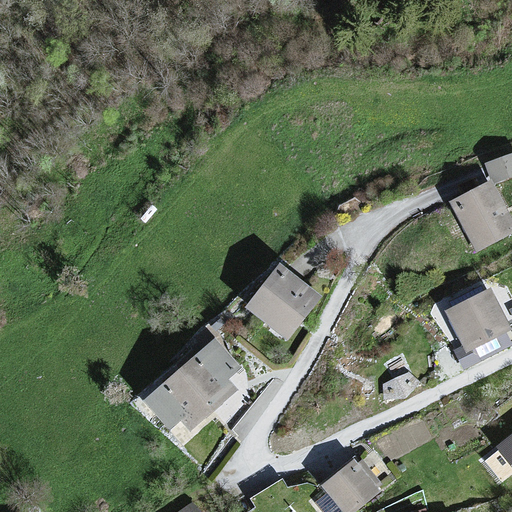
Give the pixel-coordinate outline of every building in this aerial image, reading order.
[(511,153),(484,163),(491,179),(494,184),(511,176),(511,153)] [(491,179),(449,201),(476,252),(511,233),(511,218),(494,184),(491,179)] [(286,271),(252,315),(294,348),(328,305),(286,271)] [(491,293),(444,315),(464,355),(510,333),(491,293)] [(219,344),(151,408),(178,438),(189,428),(199,438),(244,396),(233,384),(246,372),(219,344)] [(399,383),(386,386),(386,402),(408,402),(423,385),(412,374),(399,383)] [(511,443),(500,453),(511,468),(511,443)] [(354,464),(323,492),(341,511),(360,511),(381,494),(354,464)]
